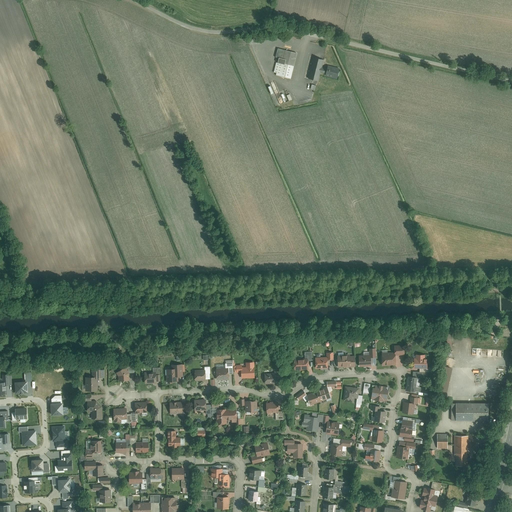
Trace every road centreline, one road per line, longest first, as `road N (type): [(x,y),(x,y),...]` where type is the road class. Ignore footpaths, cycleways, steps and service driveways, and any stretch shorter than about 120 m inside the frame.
road 1 (unclassified): [(511,319),(0,341)]
road 2 (track): [(0,307),(511,288)]
road 3 (residential): [(406,511),(412,475),(383,467),(397,374),(389,369),(312,376),(270,393),(155,391)]
road 4 (residential): [(129,0),(191,28),(273,25),(511,80)]
road 5 (residential): [(0,401),(44,405),(46,445),(14,458),(17,495),(43,499),(50,511)]
